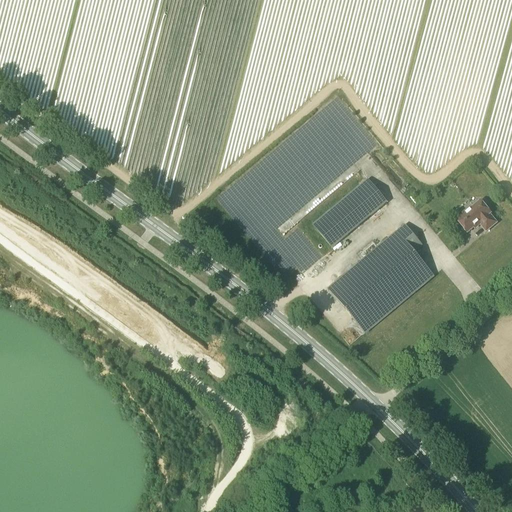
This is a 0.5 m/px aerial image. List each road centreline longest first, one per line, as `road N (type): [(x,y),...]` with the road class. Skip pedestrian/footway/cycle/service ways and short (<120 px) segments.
road 1 (secondary): [(472,511),(324,358),(0,110)]
road 2 (track): [(0,240),(236,415),(248,431),(247,459),(209,511)]
road 3 (track): [(511,293),(374,406)]
